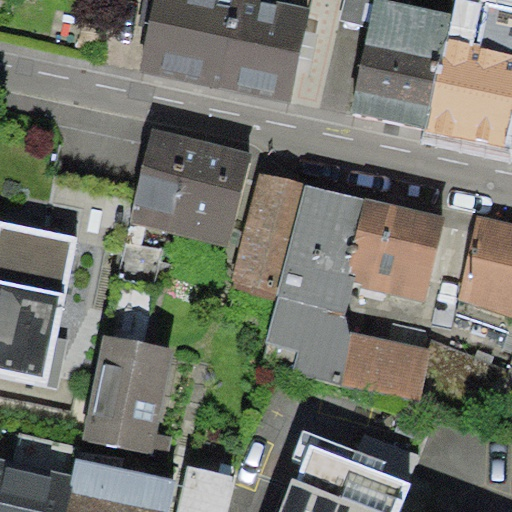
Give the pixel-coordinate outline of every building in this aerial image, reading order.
[(142,73),(290,102),(308,15),(235,0),(234,0),(137,0),(156,4),(142,73)] [(511,15),(487,10),(478,52),(450,46),(457,17),(417,9),(418,0),(344,0),(337,33),(369,40),(352,116),(497,147),(511,77),(511,15)] [(127,219),(133,191),(41,176),(49,136),(39,114),(23,103),(0,102),(0,392),(77,404),(105,218),(127,219)] [(259,160),(155,134),(120,274),(155,283),(167,237),(236,254),(259,160)] [(297,187),(258,178),(233,292),(271,300),(297,187)] [(424,310),(441,224),(311,193),(269,350),(302,357),(296,380),(413,412),(429,392),(500,421),(511,422),(511,378),(506,378),(429,343),(424,355),(356,339),(356,290),(424,310)] [(511,237),(479,229),(457,314),(511,327),(511,237)] [(162,299),(118,288),(82,443),(167,463),(191,361),(150,351),(162,299)] [(226,511),(232,485),(185,475),(180,494),(73,466),(0,437),(0,511),(226,511)] [(403,511),(415,482),(301,439),(292,464),(301,467),(284,511),(403,511)]
